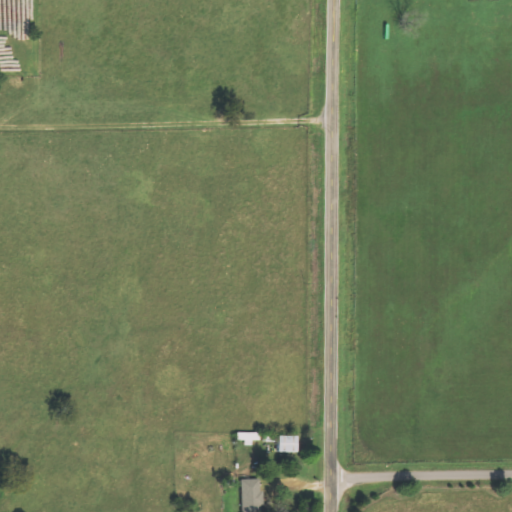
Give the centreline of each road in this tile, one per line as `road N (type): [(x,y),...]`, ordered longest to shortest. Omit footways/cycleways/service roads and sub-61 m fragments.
road 1 (secondary): [(333,0),(330,511)]
road 2 (residential): [(331,476),(511,474)]
